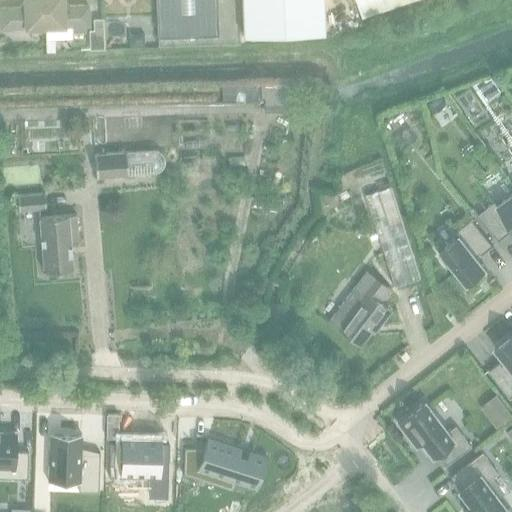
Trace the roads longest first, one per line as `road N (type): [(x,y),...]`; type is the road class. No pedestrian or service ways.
road 1 (residential): [(339,429),(304,397),(261,379),(0,370)]
road 2 (residential): [(0,399),(238,408),(313,444),(339,429)]
road 3 (residential): [(511,294),(339,429)]
